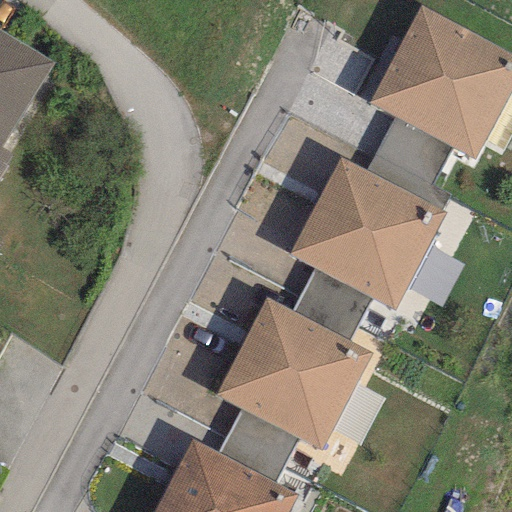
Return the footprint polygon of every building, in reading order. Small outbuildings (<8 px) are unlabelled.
[(511,86),(511,56),(418,7),(367,105),(392,118),(449,148),(473,160),(511,86)] [(0,144),(50,64),(0,32),(0,174),(11,156),(0,148),(0,144)] [(449,148),(392,118),(364,172),(438,209),(447,195),(427,186),(449,148)] [(364,172),(336,158),(285,258),(310,270),(367,300),(392,312),(443,212),(438,209),(364,172)] [(346,341),(367,300),(310,270),(289,312),(346,341)] [(289,312),(263,299),(213,399),(238,412),(295,440),(319,453),(370,353),(346,341),(289,312)] [(273,483),(295,440),(238,412),(216,453),(273,483)] [(216,453),(188,438),(149,511),(284,511),(294,494),(273,483),(216,453)]
